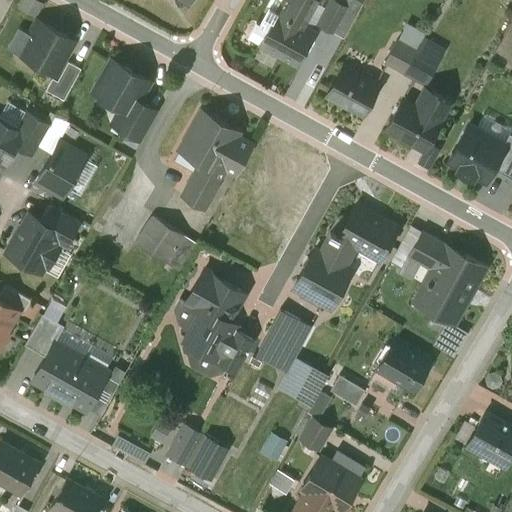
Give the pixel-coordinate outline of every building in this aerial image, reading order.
[(41,15),(48,1),(46,0),(25,0),(23,5),(41,15)] [(284,0),(278,11),(269,6),(260,23),(269,28),(260,43),(281,54),(282,53),(297,61),(314,31),(299,23),(312,0),(316,2),(317,0),(284,0)] [(347,7),(335,0),(330,0),(318,22),(334,31),(347,7)] [(363,2),(359,0),(335,0),(347,7),(334,31),(344,36),(363,2)] [(74,38),(37,18),(30,32),(33,34),(23,53),(56,72),(74,38)] [(269,28),(260,23),(259,23),(256,21),(248,36),(260,43),(269,28)] [(416,50),(396,39),(385,60),(404,71),(416,50)] [(436,62),(416,50),(404,71),(425,82),(436,62)] [(150,80),(112,58),(94,89),(120,104),(110,122),(141,139),(158,110),(139,99),(150,80)] [(68,60),(58,79),(53,76),(46,88),(64,98),(81,67),(68,60)] [(378,84),(343,65),(326,95),(348,107),(348,106),(362,113),(378,84)] [(451,101),(430,89),(422,102),(423,102),(420,107),(441,118),(451,101)] [(420,107),(403,97),(386,128),(424,149),(441,118),(420,107)] [(239,130),(202,109),(182,144),(203,157),(182,194),(204,206),(226,167),(236,172),(253,143),(237,134),(239,130)] [(51,123),(27,110),(17,128),(22,131),(15,143),(34,153),(38,145),(49,127),(51,123)] [(476,127),(504,142),(510,133),(511,129),(483,113),(476,127)] [(70,122),(56,114),(51,123),(49,127),(63,135),(70,122)] [(17,128),(0,117),(0,159),(4,162),(15,143),(22,131),(17,128)] [(476,127),(469,123),(449,160),(460,166),(458,169),(472,177),(474,174),(486,180),(493,167),(506,143),(504,142),(476,127)] [(63,135),(49,127),(38,145),(52,153),(60,139),(63,135)] [(511,133),(510,133),(504,142),(506,143),(493,167),(511,177),(511,133)] [(86,154),(60,139),(52,153),(36,181),(62,196),(67,187),(84,157),(86,154)] [(84,157),(67,187),(80,194),(97,165),(84,157)] [(79,219),(50,202),(41,219),(62,231),(59,237),(66,241),(79,219)] [(357,202),(348,217),(343,215),(339,216),(332,229),(330,228),(328,231),(330,232),(320,251),(315,248),(310,257),(308,256),(303,265),(305,266),(294,286),(331,306),(352,268),(346,265),(357,244),(379,256),(378,258),(379,259),(398,225),(381,216),(380,218),(357,205),(358,203),(357,202)] [(41,219),(31,213),(24,225),(22,224),(7,250),(40,269),(45,261),(49,263),(58,246),(55,244),(59,237),(62,231),(41,219)] [(185,234),(153,214),(135,241),(167,262),(185,234)] [(436,237),(422,230),(409,254),(423,262),(436,237)] [(185,234),(167,262),(181,270),(197,242),(185,234)] [(486,264),(436,237),(423,262),(433,267),(427,279),(428,279),(415,302),(455,324),(467,302),(468,298),(467,296),(484,265),(485,266),(486,264)] [(245,291),(204,268),(187,300),(186,302),(202,311),(191,331),(186,341),(188,342),(186,345),(187,349),(196,354),(200,353),(201,350),(217,358),(234,328),(236,323),(229,319),(245,291)] [(32,298),(4,282),(0,289),(0,298),(18,309),(17,310),(23,313),(32,298)] [(191,331),(202,311),(186,302),(187,300),(180,296),(174,306),(179,324),(191,331)] [(0,298),(0,346),(8,332),(5,330),(17,310),(18,309),(0,298)] [(44,313),(57,320),(64,307),(51,300),(44,313)] [(311,325),(280,308),(280,309),(256,353),(286,369),(278,386),(301,398),(301,397),(317,367),(295,355),(311,325)] [(46,355),(55,339),(56,340),(65,325),(57,320),(44,313),(43,312),(25,343),(46,355)] [(234,328),(217,358),(227,364),(238,370),(255,340),(234,328)] [(431,360),(394,338),(377,367),(378,368),(380,365),(393,372),(391,375),(413,389),(431,360)] [(56,340),(55,339),(46,355),(32,380),(62,396),(85,356),(56,340)] [(196,354),(187,349),(191,364),(210,375),(223,371),(227,364),(217,358),(201,350),(200,353),(196,354)] [(109,370),(85,356),(62,396),(86,410),(88,407),(99,387),(106,375),(109,370)] [(365,388),(339,373),(330,389),(356,404),(365,388)] [(99,387),(111,393),(118,381),(106,375),(99,387)] [(99,387),(88,407),(99,414),(111,393),(99,387)] [(511,453),(511,424),(485,410),(466,444),(505,466),(511,453)] [(331,426),(313,416),(300,437),(318,448),(331,426)] [(199,437),(182,427),(167,453),(184,463),(199,437)] [(226,446),(205,434),(188,465),(209,477),(226,446)] [(285,444),(270,436),(262,451),(276,459),(285,444)] [(38,462),(0,440),(0,480),(21,492),(38,462)] [(364,467),(336,450),(330,460),(321,455),(301,488),(304,489),(318,497),(319,496),(335,506),(340,509),(339,510),(340,511),(360,478),(358,477),(364,467)] [(293,493),(300,478),(282,469),(274,484),(293,493)] [(101,498),(67,479),(66,478),(49,508),(50,509),(51,507),(60,511),(94,511),(103,498),(101,498)] [(318,497),(304,489),(291,511),(292,511),(331,511),(335,506),(319,496),(318,497)] [(26,511),(28,510),(16,503),(11,511),(26,511)]
